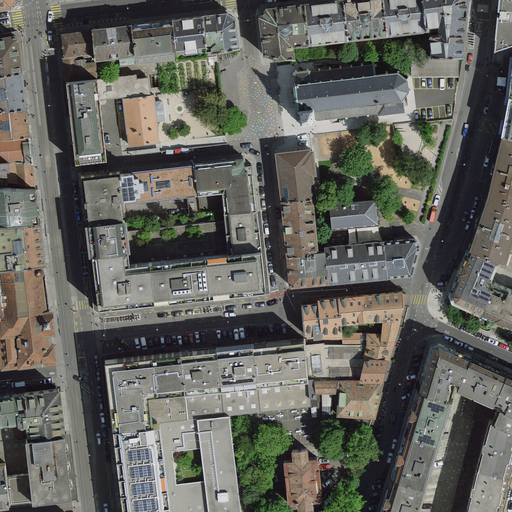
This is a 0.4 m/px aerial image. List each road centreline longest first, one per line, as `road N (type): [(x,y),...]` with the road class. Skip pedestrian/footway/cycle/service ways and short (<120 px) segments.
road 1 (residential): [(483,0),(480,61),(417,316)]
road 2 (residential): [(417,316),(362,511)]
road 3 (secondary): [(0,22),(184,0)]
road 4 (residential): [(264,146),(281,296)]
road 5 (residential): [(116,163),(264,146)]
